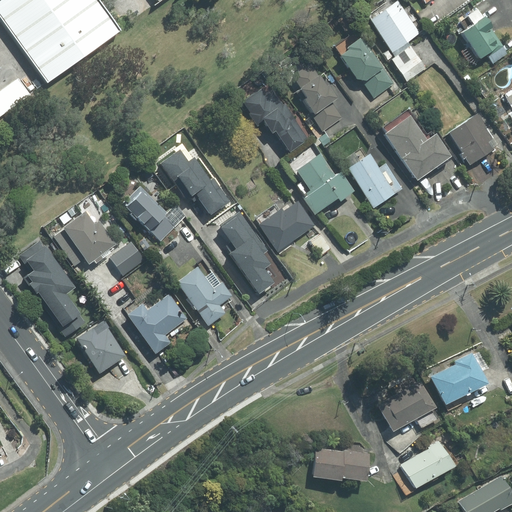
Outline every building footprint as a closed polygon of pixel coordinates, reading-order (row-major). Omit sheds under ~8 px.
[(0,0),(0,18),(46,85),(119,35),(94,0),(0,0)] [(420,33),(397,0),(368,20),(391,53),(420,33)] [(507,54),(482,17),(458,34),(477,62),(486,55),(492,64),(507,54)] [(379,67),(359,42),(338,55),(359,82),(379,67)] [(425,67),(410,47),(392,60),(408,81),(425,67)] [(334,98),(308,64),(288,78),(314,113),(334,98)] [(394,83),(385,71),(365,85),(375,97),(394,83)] [(0,116),(28,96),(17,80),(0,92),(0,116)] [(263,96),(258,89),(240,102),(256,123),(261,120),(288,155),(310,138),(272,89),(263,96)] [(342,118),(333,101),(314,113),(324,129),(342,118)] [(497,146),(476,113),(446,132),(466,165),(497,146)] [(425,142),(407,117),(383,134),(417,182),(451,158),(434,135),(425,142)] [(157,163),(186,201),(192,196),(211,220),(231,205),(191,154),(187,157),(179,146),(157,163)] [(377,169),(367,154),(344,169),(372,209),(400,190),(383,165),(377,169)] [(331,178),(318,158),(296,172),(310,194),(302,199),(313,216),(350,191),(339,174),(331,178)] [(166,213),(139,186),(120,205),(148,233),(151,230),(161,241),(186,217),(174,205),(166,213)] [(313,226),(296,199),(258,224),(275,250),(313,226)] [(239,213),(221,225),(235,249),(230,254),(260,294),(275,283),(265,269),(271,264),(263,252),(268,251),(239,213)] [(84,214),(50,238),(74,270),(82,264),(87,269),(118,247),(99,221),(93,225),(84,214)] [(331,251),(320,236),(312,241),(323,256),(331,251)] [(72,288),(38,241),(19,255),(31,272),(21,279),(65,339),(86,324),(64,294),(72,288)] [(143,263),(130,243),(108,257),(122,277),(143,263)] [(227,290),(220,285),(211,291),(196,268),(175,283),(207,330),(226,317),(219,305),(232,297),(227,290)] [(182,318),(167,298),(146,313),(141,306),(126,317),(154,356),(168,346),(159,334),(182,318)] [(126,356),(103,321),(75,339),(98,375),(126,356)] [(486,380),(471,351),(451,361),(452,364),(431,375),(446,402),(486,380)] [(434,407),(417,382),(376,402),(388,429),(434,407)] [(450,466),(436,441),(398,463),(413,488),(450,466)] [(368,453),(314,447),(310,476),(364,482),(368,453)] [(511,496),(500,475),(457,499),(463,511),(491,511),(511,500),(511,496)]
